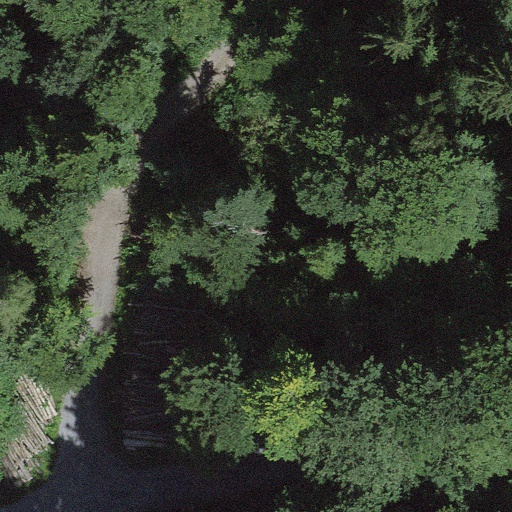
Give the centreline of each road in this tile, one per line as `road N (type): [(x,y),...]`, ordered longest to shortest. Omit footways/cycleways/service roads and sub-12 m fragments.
road 1 (track): [(45,511),(115,191),(191,79),(279,0)]
road 2 (track): [(70,511),(348,436),(511,412)]
